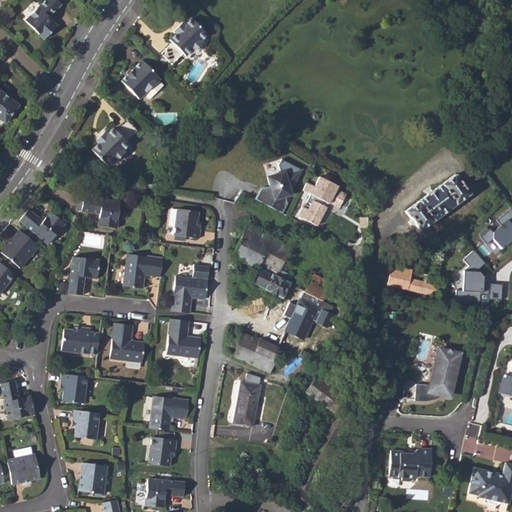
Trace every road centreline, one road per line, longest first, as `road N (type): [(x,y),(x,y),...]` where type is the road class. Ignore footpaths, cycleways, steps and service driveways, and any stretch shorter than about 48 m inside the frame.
road 1 (residential): [(225,204),(201,502)]
road 2 (residential): [(37,362),(53,493),(17,511)]
road 3 (residential): [(454,427),(378,422),(365,435),(359,511)]
road 4 (residential): [(152,311),(58,302),(47,310),(37,362)]
